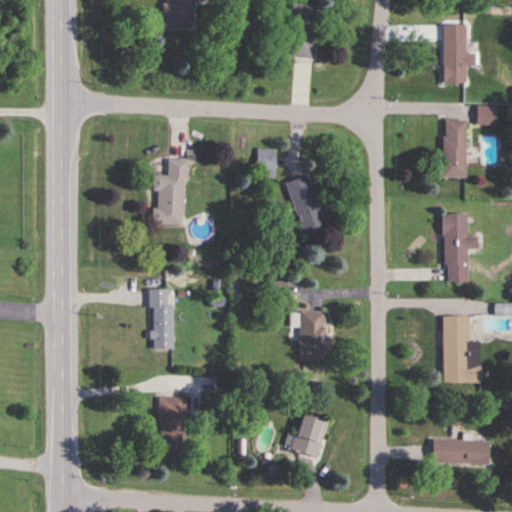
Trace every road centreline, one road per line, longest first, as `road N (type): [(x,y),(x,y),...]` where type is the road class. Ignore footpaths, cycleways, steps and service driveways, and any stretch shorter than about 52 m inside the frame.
road 1 (residential): [(380,511),(387,0)]
road 2 (secondary): [(62,495),(63,0)]
road 3 (residential): [(380,114),(65,100)]
road 4 (residential): [(364,511),(62,495)]
